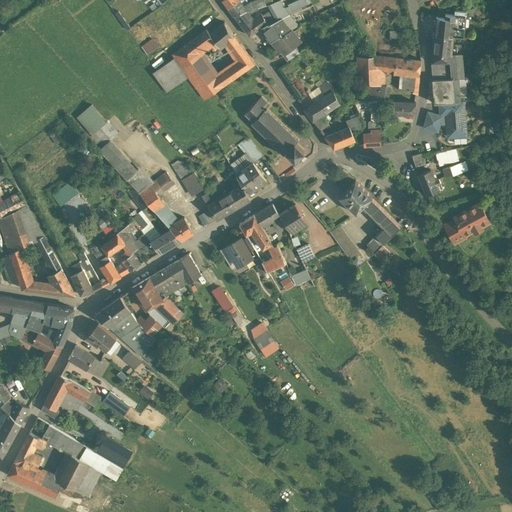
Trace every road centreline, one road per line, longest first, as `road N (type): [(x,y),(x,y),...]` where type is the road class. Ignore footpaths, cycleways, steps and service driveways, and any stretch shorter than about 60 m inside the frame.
road 1 (residential): [(330,153),(87,307)]
road 2 (residential): [(511,348),(405,208),(361,167),(330,153)]
road 3 (residential): [(330,153),(404,148),(421,108),(425,34),(411,0)]
road 4 (residential): [(219,0),(330,153)]
road 5 (residential): [(87,307),(0,469)]
